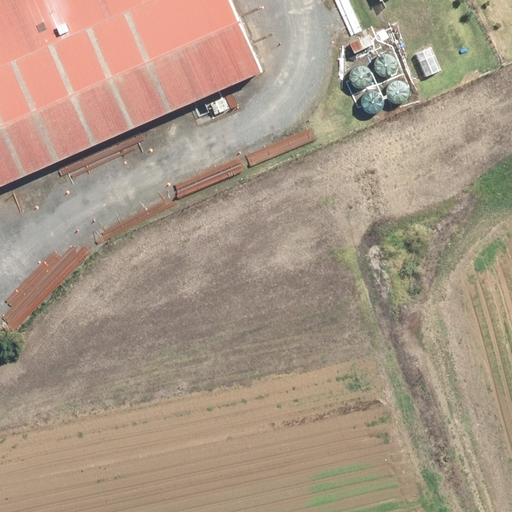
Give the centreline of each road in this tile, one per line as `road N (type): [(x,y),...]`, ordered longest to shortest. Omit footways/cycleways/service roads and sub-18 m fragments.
road 1 (track): [(0,286),(74,211),(314,92)]
road 2 (track): [(487,511),(432,338)]
